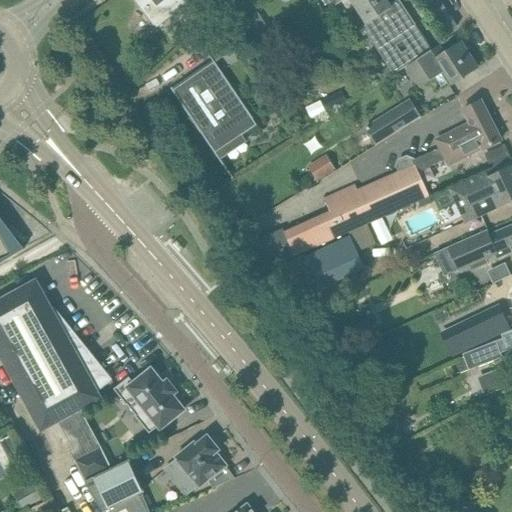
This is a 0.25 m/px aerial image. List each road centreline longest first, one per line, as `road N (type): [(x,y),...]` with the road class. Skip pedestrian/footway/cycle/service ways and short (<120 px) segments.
road 1 (secondary): [(361,511),(89,186)]
road 2 (residential): [(308,511),(163,323),(101,257),(89,186)]
